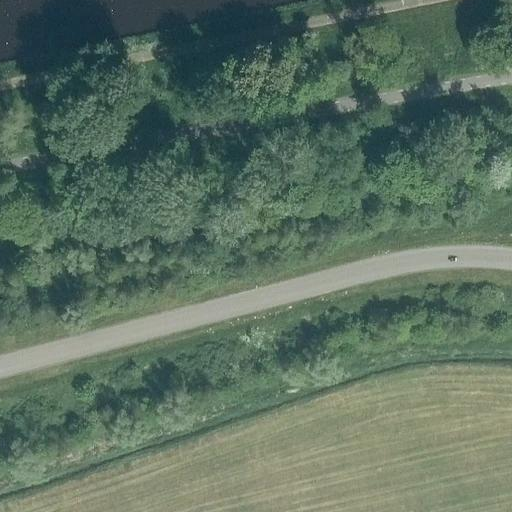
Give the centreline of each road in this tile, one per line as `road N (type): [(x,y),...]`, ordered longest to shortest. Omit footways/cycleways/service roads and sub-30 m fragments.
road 1 (tertiary): [(511,259),(401,262),(0,366)]
road 2 (unclassified): [(0,167),(511,76)]
